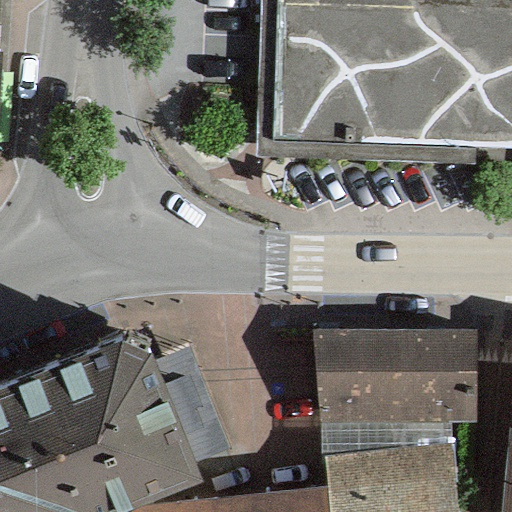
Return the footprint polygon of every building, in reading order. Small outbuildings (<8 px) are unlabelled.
[(326,126),(511,136),(511,0),(282,0),(279,75),(326,126)] [(476,405),(477,324),(316,325),(322,406),(476,405)] [(314,337),(314,327),(305,327),(305,337),(314,337)] [(99,497),(199,461),(189,431),(218,418),(203,367),(181,373),(182,377),(169,382),(152,340),(125,328),(0,377),(0,511),(90,511),(101,508),(99,497)] [(329,482),(332,511),(462,511),(458,469),(329,482)] [(111,511),(332,511),(329,482),(111,504),(111,511)]
